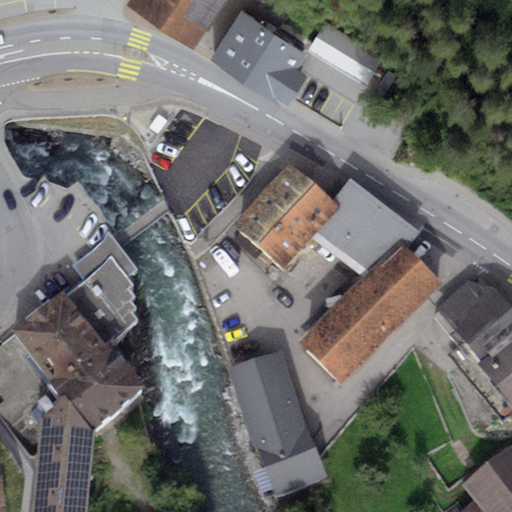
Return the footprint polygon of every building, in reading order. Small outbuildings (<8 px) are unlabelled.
[(221,0),(132,0),(194,40),(221,0)] [(308,48),(242,5),(211,53),(277,96),(278,94),(289,101),(308,70),(299,63),(308,48)] [(382,57),(326,22),(308,50),(365,85),(382,57)] [(334,205),(289,168),(231,233),(284,277),(318,238),(341,211),(334,205)] [(420,237),(350,182),(334,205),(341,211),(318,238),(371,280),(401,247),(408,254),(420,237)] [(83,284),(12,337),(14,339),(0,350),(0,394),(6,403),(0,407),(0,414),(36,465),(40,423),(61,407),(64,404),(95,441),(145,400),(111,350),(138,327),(133,321),(137,316),(131,309),(135,305),(129,298),(134,294),(128,286),(139,278),(110,241),(72,268),(83,284)] [(371,280),(299,350),(341,392),(442,287),(408,254),(401,247),(371,280)] [(468,283),(436,313),(483,366),(511,341),(511,311),(496,293),(468,283)] [(511,341),(483,366),(477,370),(511,412),(511,341)] [(279,355),(231,372),(278,501),(326,480),(279,355)] [(87,511),(95,441),(64,404),(61,407),(40,423),(36,465),(31,511),(87,511)] [(511,511),(511,449),(461,489),(473,505),(465,511),(511,511)]
